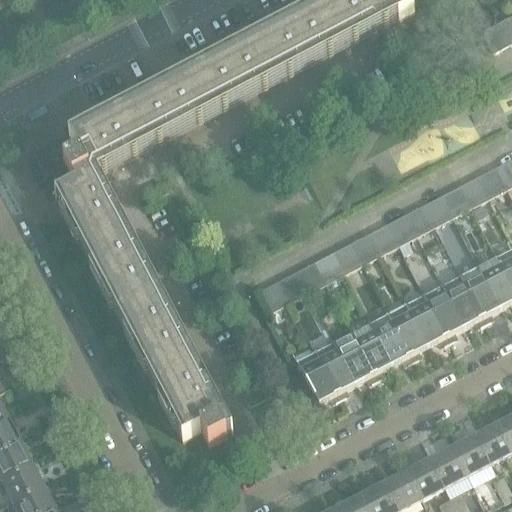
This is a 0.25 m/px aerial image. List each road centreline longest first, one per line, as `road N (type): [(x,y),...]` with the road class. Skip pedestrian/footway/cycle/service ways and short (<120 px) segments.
road 1 (residential): [(159,511),(0,210)]
road 2 (residential): [(511,362),(230,511)]
road 3 (tertiary): [(0,110),(210,0)]
